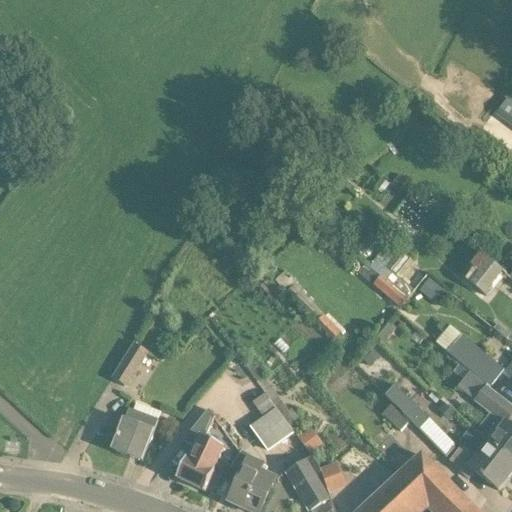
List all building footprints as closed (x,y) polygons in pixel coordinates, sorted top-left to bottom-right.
[(511,102),(508,100),(497,118),(511,126),(511,102)] [(379,282),(407,303),(424,282),(409,270),(413,265),(400,254),(398,257),(387,248),(376,263),(392,276),(386,284),(381,280),(379,282)] [(462,279),(471,287),(484,297),(503,274),(481,256),(462,279)] [(281,275),(273,283),(331,342),(339,334),(281,275)] [(373,289),(400,311),(407,303),(379,282),(373,289)] [(383,346),(394,333),(388,328),(377,341),(383,346)] [(486,387),(490,390),(504,372),(449,329),(436,346),(487,386),(486,387)] [(132,375),(135,377),(149,355),(134,345),(112,380),(125,388),(132,375)] [(290,432),(296,428),(297,427),(294,423),(297,421),(290,411),(287,414),(250,365),(244,369),(255,384),(255,385),(267,402),(290,432)] [(498,434),(490,445),(511,462),(511,428),(507,424),(511,418),(511,407),(490,390),(486,387),(474,403),(493,419),(487,426),(498,434)] [(426,422),(409,406),(408,407),(399,398),(392,406),(401,414),(400,415),(418,431),(426,422)] [(292,435),(290,432),(267,402),(255,411),(262,420),(248,430),(264,452),(275,444),(276,447),(292,435)] [(401,433),(409,425),(390,407),(382,416),(401,433)] [(158,423),(130,412),(114,452),(143,463),(158,423)] [(204,442),(214,421),(208,413),(182,445),(195,451),(189,463),(185,461),(175,481),(204,495),(213,475),(211,474),(223,451),(204,442)] [(497,492),(511,473),(511,462),(490,445),(489,445),(473,432),(453,457),(497,492)] [(240,478),(228,506),(241,511),(260,511),(273,482),(259,476),(262,468),(248,462),(250,460),(239,455),(228,472),(240,478)] [(399,475),(434,511),(476,511),(420,456),(399,475)] [(333,511),(330,502),(317,469),(310,460),(286,475),(308,511),(333,511)] [(328,494),(345,487),(335,463),(318,469),(328,494)] [(434,511),(399,475),(360,511),(434,511)]
